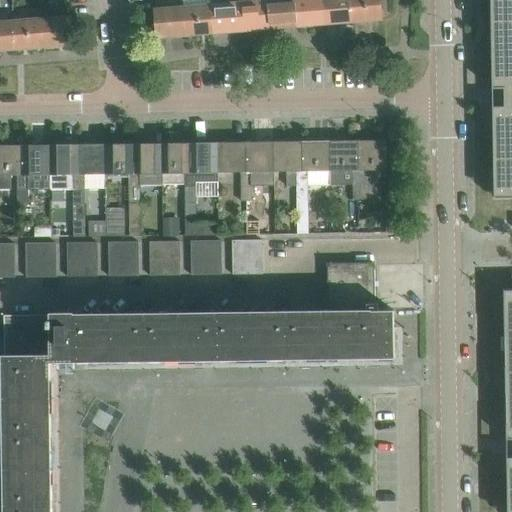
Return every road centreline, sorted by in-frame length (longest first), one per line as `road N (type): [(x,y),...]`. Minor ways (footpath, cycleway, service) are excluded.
road 1 (residential): [(116,105),(444,97)]
road 2 (residential): [(449,511),(446,249)]
road 3 (residential): [(446,249),(444,97)]
